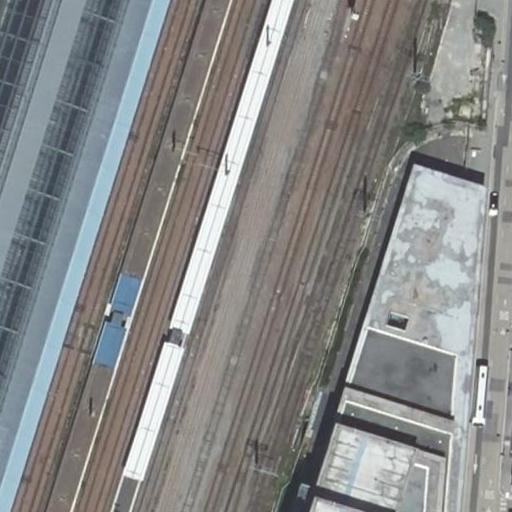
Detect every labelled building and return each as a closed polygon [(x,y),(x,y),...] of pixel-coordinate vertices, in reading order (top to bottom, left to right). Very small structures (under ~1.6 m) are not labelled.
[(0,0),(0,511),(8,511),(168,0),(0,0)] [(206,0),(46,511),(70,511),(230,0),(206,0)] [(270,0),(140,416),(121,476),(141,482),(246,147),(292,0),(270,0)] [(336,417),(332,429),(409,453),(390,511),(444,511),(456,356),(364,328),(339,408),(336,417)] [(390,511),(409,453),(332,429),(311,499),(306,511),(390,511)]
